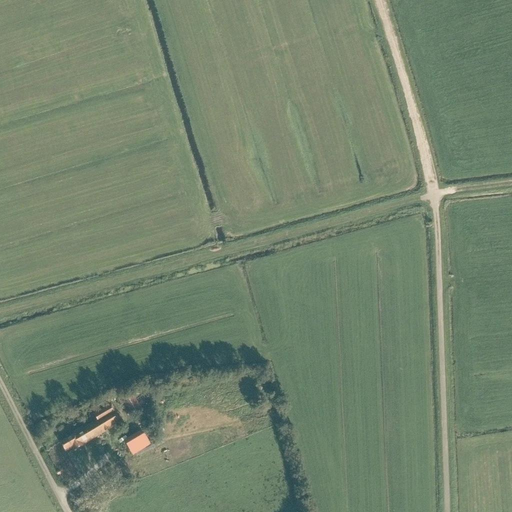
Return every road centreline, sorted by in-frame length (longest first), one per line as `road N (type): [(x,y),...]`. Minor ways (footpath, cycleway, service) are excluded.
road 1 (track): [(434,194),(0,312)]
road 2 (unclassified): [(446,511),(434,194)]
road 3 (track): [(434,194),(378,0)]
road 4 (unclassified): [(68,511),(0,385)]
